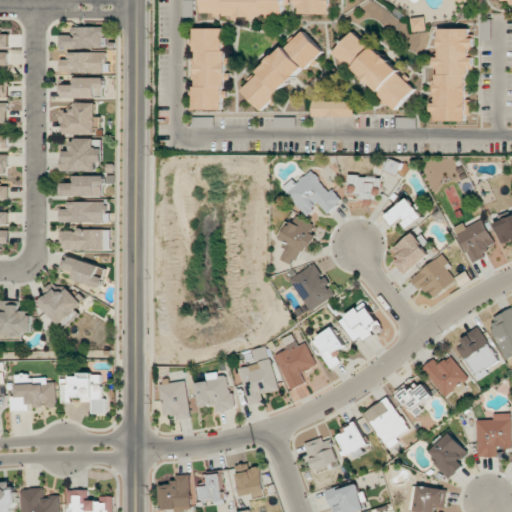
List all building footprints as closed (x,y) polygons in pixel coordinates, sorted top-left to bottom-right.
[(203,0),(203,15),(287,17),(287,0),(203,0)] [(336,0),(296,0),(296,13),(336,14),(336,0)] [(412,18),(413,31),(427,30),(426,17),(412,18)] [(2,27),(0,26),(0,47),(10,48),(10,33),(2,33),(2,27)] [(60,48),(106,47),(106,26),(72,27),(72,34),(60,35),(60,48)] [(192,108),(227,108),(228,27),(193,27),(192,108)] [(240,87),(263,111),(325,51),(302,27),(240,87)] [(419,85),(355,27),(332,52),(396,110),(419,85)] [(473,27),(434,27),(433,120),(472,120),(473,27)] [(8,52),(0,51),(0,72),(8,73),(8,52)] [(108,52),(68,52),(69,59),(61,59),(61,73),(108,72),(108,52)] [(76,78),(76,84),(61,84),(62,98),(105,98),(104,77),(76,78)] [(0,97),(9,97),(9,84),(0,84),(0,97)] [(353,117),(354,101),(312,100),(312,116),(353,117)] [(0,102),(0,123),(9,123),(9,102),(0,102)] [(66,134),(96,134),(96,125),(98,125),(98,102),(69,103),(69,115),(66,115),(66,134)] [(0,148),(10,148),(10,135),(1,135),(1,128),(0,127),(0,148)] [(97,170),(97,162),(103,162),(102,148),(94,148),(94,139),(71,139),(71,151),(61,151),(61,171),(97,170)] [(0,153),(0,173),(9,173),(8,153),(0,153)] [(342,200),(311,169),(297,183),(293,179),(282,189),(308,214),(319,203),(329,213),(342,200)] [(105,196),(104,175),(76,176),(76,183),(62,183),(62,196),(105,196)] [(381,177),(349,176),(348,198),(381,199),(381,177)] [(0,199),(9,199),(9,186),(2,186),(2,178),(0,178),(0,199)] [(423,217),(419,211),(420,210),(416,204),(414,206),(409,198),(386,214),(394,225),(401,220),(406,228),(423,217)] [(106,201),(68,202),(68,208),(61,208),(61,222),(106,222),(106,201)] [(0,225),(9,225),(9,212),(0,211),(0,225)] [(310,251),(316,235),(309,233),(312,223),(293,215),(284,240),(285,240),(282,248),(286,250),(282,260),(295,265),(301,248),(310,251)] [(511,215),(494,222),(502,243),(511,239),(511,215)] [(497,248),(484,219),(465,227),(463,224),(456,227),(471,260),(497,248)] [(9,230),(0,229),(0,250),(2,251),(2,244),(9,244),(9,230)] [(110,250),(110,229),(63,230),(63,250),(110,250)] [(430,258),(416,233),(394,246),(401,259),(397,261),(404,273),(430,258)] [(449,263),(444,255),(415,275),(431,299),(457,281),(446,265),(449,263)] [(100,287),(106,268),(68,256),(61,275),(100,287)] [(337,294),(316,262),(290,279),(312,311),(337,294)] [(68,287),(61,293),(55,287),(39,302),(61,326),(84,304),(68,287)] [(32,332),(31,310),(20,311),(19,300),(0,301),(2,338),(21,337),(21,333),(32,332)] [(340,318),(353,341),(362,335),(364,338),(382,327),(366,302),(340,318)] [(511,353),(511,308),(488,319),(505,357),(511,353)] [(313,339),(330,368),(344,360),(337,349),(344,345),(334,327),(313,339)] [(479,380),(490,373),(487,368),(500,359),(480,328),(456,343),(479,380)] [(305,340),(287,348),(288,349),(276,355),(291,389),(306,383),(302,373),(317,366),(305,340)] [(439,365),(434,359),(423,368),(446,396),(469,378),(451,355),(439,365)] [(239,367),(249,405),(263,402),(261,394),(279,389),(271,359),(239,367)] [(235,409),(229,371),(208,375),(209,380),(196,382),(200,408),(216,405),(217,412),(235,409)] [(13,410),(29,410),(29,407),(58,406),(58,382),(49,382),(49,377),(31,378),(31,374),(18,374),(18,396),(13,396),(13,410)] [(105,413),(105,374),(69,374),(69,384),(63,384),(63,403),(72,402),(72,396),(84,396),(84,402),(93,402),(93,413),(105,413)] [(425,410),(421,405),(434,395),(417,375),(396,392),(416,418),(425,410)] [(164,415),(176,414),(177,419),(191,418),(187,379),(168,381),(168,383),(161,384),(164,415)] [(367,411),(387,446),(411,432),(391,397),(367,411)] [(511,447),(511,429),(511,413),(494,413),(494,419),(477,420),(478,457),(498,457),(498,448),(511,447)] [(363,446),(369,443),(360,423),(338,433),(348,454),(355,451),(358,457),(366,453),(363,446)] [(434,463),(451,479),(464,465),(461,462),(470,452),(449,432),(430,451),(438,459),(434,463)] [(314,469),(339,460),(331,435),(306,443),(314,469)] [(249,468),(248,463),(235,465),(242,497),(266,492),(260,466),(249,468)] [(202,500),(215,499),(216,504),(225,503),(221,473),(209,474),(210,486),(200,487),(202,500)] [(161,483),(161,510),(191,510),(190,474),(177,475),(178,483),(161,483)] [(0,511),(9,511),(16,510),(13,481),(0,482),(0,511)] [(327,491),(334,511),(357,511),(368,508),(358,481),(327,491)] [(423,511),(434,511),(435,506),(445,508),(447,490),(416,485),(412,510),(423,511)] [(61,511),(61,496),(45,497),(45,488),(22,489),(23,511),(61,511)] [(109,511),(115,511),(114,496),(102,496),(102,500),(90,501),(90,489),(68,489),(68,507),(74,507),(74,511),(109,511)]
